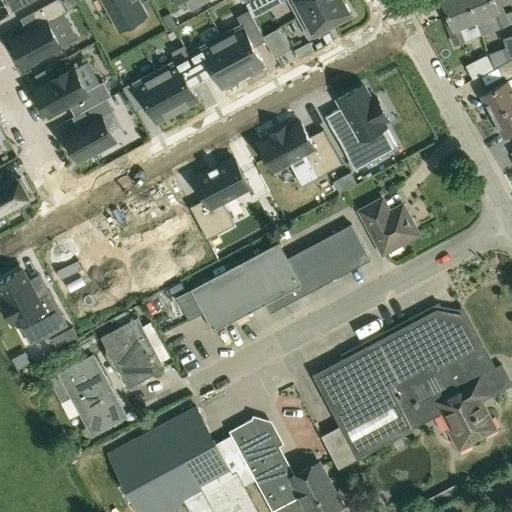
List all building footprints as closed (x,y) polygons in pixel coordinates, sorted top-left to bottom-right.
[(6,0),(13,12),(34,0),(6,0)] [(40,24),(28,31),(10,40),(25,67),(66,44),(53,19),(64,13),(67,11),(61,0),(54,0),(34,11),(40,24)] [(104,0),(120,29),(131,23),(134,27),(145,21),(143,17),(146,15),(138,0),(104,0)] [(288,0),(298,17),(329,0),(288,0)] [(352,15),(344,0),(329,0),(298,17),(310,38),(352,15)] [(476,20),(468,0),(441,0),(448,14),(444,16),(455,44),(466,40),(460,26),(476,20)] [(482,34),(509,23),(499,0),(468,0),(476,20),(482,34)] [(242,24),(221,35),(243,76),(250,72),(252,75),(263,69),(262,66),(264,65),(251,39),(262,33),(250,11),(238,17),(242,24)] [(290,50),(278,28),(264,36),(276,58),(290,50)] [(238,83),(237,80),(243,76),(221,35),(189,53),(197,68),(201,74),(212,68),(222,87),(225,86),(227,89),(238,83)] [(156,70),(178,111),(199,100),(186,75),(197,68),(189,53),(185,46),(173,52),(177,59),(156,70)] [(490,58),(470,68),(476,79),(495,68),(490,58)] [(51,81),(35,90),(49,116),(69,105),(75,102),(81,112),(87,109),(106,99),(112,96),(104,81),(87,90),(75,68),(73,69),(72,68),(51,80),(51,81)] [(157,123),(178,111),(156,70),(124,88),(135,110),(147,104),(157,123)] [(511,77),(482,94),(493,116),(511,105),(511,77)] [(353,128),(337,136),(355,170),(382,155),(371,135),(386,127),(384,122),(389,120),(377,98),(372,101),(364,85),(337,99),(342,107),(353,128)] [(113,111),(106,99),(87,109),(93,120),(65,135),(67,138),(63,140),(70,154),(74,152),(79,161),(116,141),(102,116),(113,111)] [(511,105),(493,116),(505,137),(511,133),(511,105)] [(301,122),(289,128),(287,125),(270,134),(272,137),(260,144),(274,171),(290,162),(305,154),(317,177),(342,164),(323,129),(309,137),(301,122)] [(236,159),(219,167),(210,172),(196,179),(206,198),(190,206),(207,238),(235,224),(223,201),(250,187),(236,159)] [(333,181),(340,193),(357,183),(351,172),(333,181)] [(0,184),(0,218),(30,202),(25,193),(29,191),(21,178),(17,180),(15,176),(5,182),(0,184)] [(379,201),(360,210),(383,253),(418,234),(403,205),(389,212),(384,211),(379,201)] [(279,242),(191,288),(214,331),(266,303),(271,312),(371,259),(352,224),(288,258),(279,242)] [(0,265),(31,253),(27,244),(0,255),(0,265)] [(49,290),(37,296),(22,269),(0,281),(0,291),(5,300),(2,302),(13,323),(17,321),(18,325),(33,317),(44,338),(68,325),(49,290)] [(482,400),(491,395),(481,376),(492,371),(492,370),(491,370),(462,313),(444,323),(436,308),(313,374),(340,426),(351,447),(333,456),(339,468),(442,414),(450,429),(448,430),(459,452),(472,445),(471,443),(497,429),(482,400)] [(138,317),(102,336),(129,387),(165,367),(138,317)] [(52,338),(57,348),(67,343),(61,333),(52,338)] [(93,355),(49,379),(70,418),(81,413),(93,434),(124,417),(111,393),(113,391),(93,355)] [(215,511),(259,511),(237,470),(232,473),(196,406),(108,454),(139,511),(168,511),(205,492),(215,511)] [(230,430),(273,511),(331,511),(343,506),(319,462),(291,477),(293,481),(286,484),(280,474),(287,470),(261,421),(252,418),(230,430)] [(429,497),(436,511),(465,497),(457,483),(429,497)]
